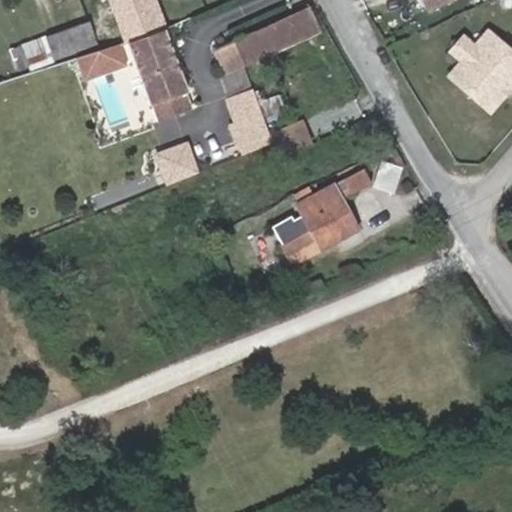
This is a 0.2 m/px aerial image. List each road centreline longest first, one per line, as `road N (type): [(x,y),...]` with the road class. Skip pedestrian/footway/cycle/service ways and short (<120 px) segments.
road 1 (unknown): [(495,250),(125,399),(0,435)]
road 2 (unclassified): [(473,221),(365,0)]
